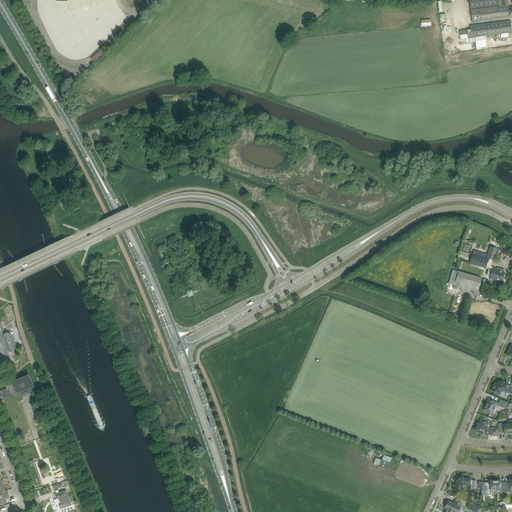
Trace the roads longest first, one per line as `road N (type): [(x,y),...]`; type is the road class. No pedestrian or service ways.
road 1 (primary): [(102,183),(0,2)]
road 2 (primary): [(102,183),(173,347)]
road 3 (primary): [(178,337),(102,183)]
road 4 (primary): [(173,347),(228,504)]
road 5 (primary): [(228,504),(222,456),(183,348)]
road 6 (tertiary): [(269,253),(247,221),(212,199),(178,198),(133,216)]
road 7 (tertiary): [(0,279),(133,216)]
road 8 (tertiary): [(183,348),(292,291)]
